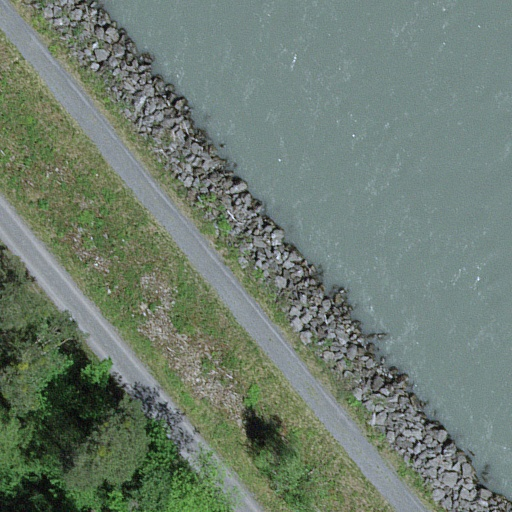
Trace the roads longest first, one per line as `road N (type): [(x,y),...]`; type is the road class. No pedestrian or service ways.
road 1 (track): [(0,14),(415,511)]
road 2 (track): [(0,216),(246,511)]
